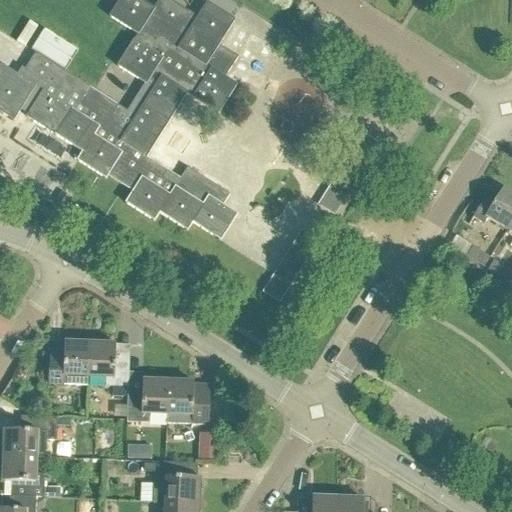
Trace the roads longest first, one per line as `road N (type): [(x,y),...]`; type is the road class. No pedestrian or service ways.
road 1 (residential): [(314,413),(504,111)]
road 2 (unclassified): [(314,413),(65,259)]
road 3 (residential): [(504,111),(328,0)]
road 4 (residential): [(314,413),(472,511)]
road 5 (residential): [(0,363),(65,259)]
